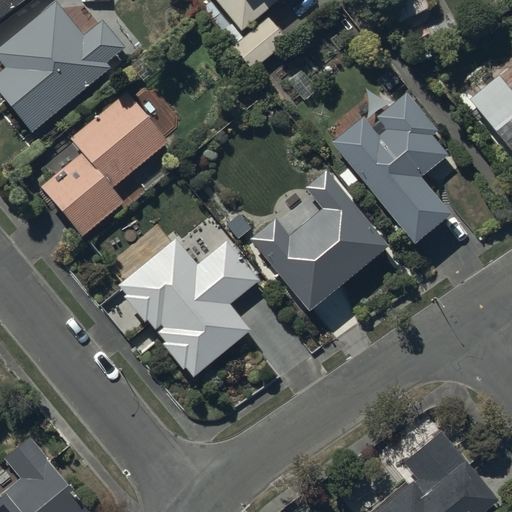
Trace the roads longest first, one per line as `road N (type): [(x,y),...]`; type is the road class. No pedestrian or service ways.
road 1 (residential): [(206,507),(263,454),(461,321)]
road 2 (residential): [(206,507),(142,449),(0,273)]
